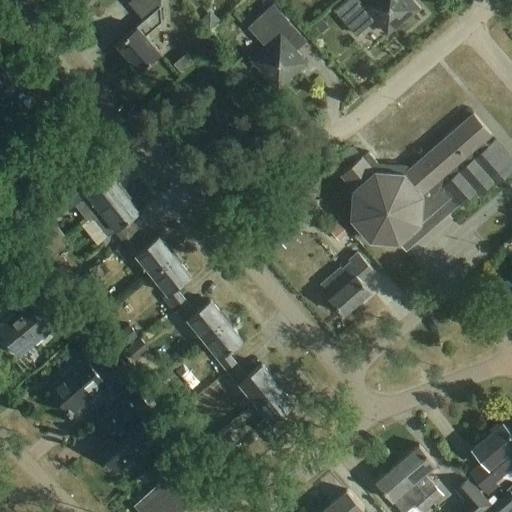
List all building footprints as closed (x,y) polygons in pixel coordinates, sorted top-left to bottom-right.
[(162,22),(159,0),(131,0),(128,2),(144,20),(117,44),(141,71),(161,53),(146,36),(162,22)] [(368,0),(368,1),(367,0),(346,0),(335,10),(357,35),(375,19),(388,33),(404,19),(406,21),(420,9),(411,0),(368,0)] [(301,35),(274,5),(249,27),(267,47),(253,60),(267,76),(266,77),(278,91),(291,79),(290,78),(306,62),(290,45),(301,35)] [(329,27),(323,20),(307,33),(313,40),(329,27)] [(0,102),(19,86),(0,65),(0,102)] [(511,171),(511,157),(474,114),(410,170),(407,167),(378,164),(369,152),(343,175),(354,188),(352,219),(371,241),(401,243),(407,249),(460,203),(462,206),(477,192),(479,195),(494,182),(497,185),(511,171)] [(354,147),(344,156),(348,161),(358,152),(354,147)] [(101,210),(124,192),(108,172),(97,181),(89,171),(58,196),(69,210),(89,195),(101,210)] [(115,230),(125,243),(134,236),(124,224),(140,212),(124,192),(101,210),(116,229),(115,230)] [(289,222),(273,237),(285,250),(301,235),(289,222)] [(49,248),(28,224),(19,232),(39,256),(49,248)] [(57,224),(41,237),(51,250),(67,237),(57,224)] [(134,236),(125,243),(136,256),(137,255),(152,274),(175,256),(159,236),(144,248),(134,236)] [(46,267),(30,249),(12,264),(28,283),(46,267)] [(375,272),(358,253),(350,260),(351,262),(342,270),(341,268),(323,284),(333,296),(330,298),(343,314),(371,290),(363,282),(375,272)] [(175,256),(152,274),(168,293),(167,294),(177,307),(185,300),(176,288),(191,276),(175,256)] [(55,282),(47,272),(29,286),(37,296),(55,282)] [(55,327),(33,299),(0,325),(0,331),(20,355),(55,327)] [(189,319),(204,338),(227,320),(210,300),(195,312),(185,300),(177,307),(180,310),(172,316),(180,327),(189,319)] [(243,340),(227,320),(204,338),(219,358),(218,359),(228,372),(237,364),(227,352),(243,340)] [(137,375),(119,354),(97,373),(84,358),(50,387),(72,414),(105,386),(113,396),(137,375)] [(247,376),(237,364),(228,372),(238,384),(240,383),(255,402),(278,384),(262,364),(247,376)] [(294,404),(278,384),(255,402),(268,418),(259,425),(265,434),(279,424),(275,419),(294,404)] [(95,445),(118,471),(157,437),(147,425),(159,414),(138,390),(102,421),(111,431),(95,445)] [(511,448),(511,433),(503,423),(474,448),(485,462),(470,474),(488,494),(498,485),(496,482),(511,468),(511,459),(506,453),(511,448)] [(419,444),(398,462),(433,504),(443,495),(425,473),(436,464),(419,444)] [(193,475),(175,455),(155,473),(163,481),(135,506),(141,511),(180,511),(195,500),(182,485),(193,475)] [(422,511),(423,511),(433,504),(398,462),(376,481),(393,501),(402,511),(404,511),(415,503),(422,511)] [(483,511),(491,505),(468,479),(456,491),(467,503),(456,511),(483,511)] [(326,509),(328,511),(361,511),(364,510),(348,490),(326,509)] [(506,511),(511,507),(511,493),(510,491),(485,511),(506,511)]
